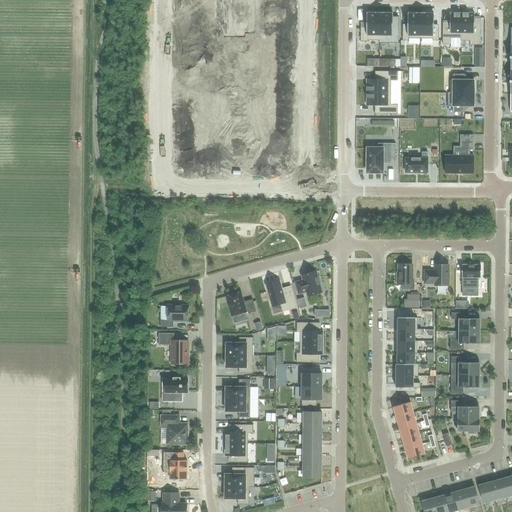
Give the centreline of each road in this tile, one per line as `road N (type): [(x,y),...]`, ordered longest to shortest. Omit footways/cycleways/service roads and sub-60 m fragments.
road 1 (residential): [(211,511),(207,282),(341,246)]
road 2 (residential): [(161,0),(159,190),(306,192)]
road 3 (residential): [(500,248),(498,455),(394,484)]
road 4 (residential): [(341,246),(338,500)]
road 5 (residential): [(378,246),(377,418),(394,484)]
road 6 (residential): [(489,0),(489,193)]
road 7 (residential): [(306,192),(308,0)]
road 8 (residential): [(343,0),(342,191)]
road 9 (residential): [(489,193),(342,191)]
road 10 (residential): [(378,246),(500,248)]
